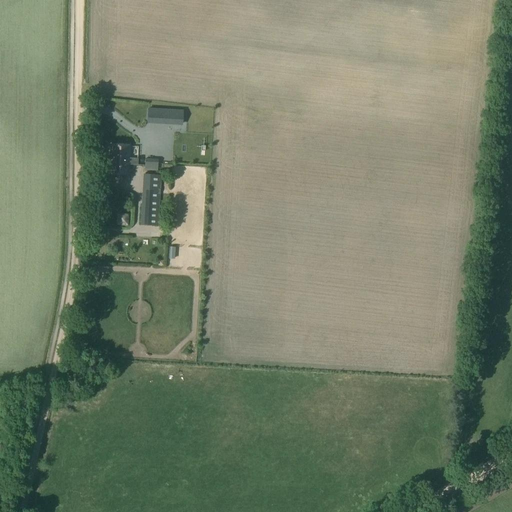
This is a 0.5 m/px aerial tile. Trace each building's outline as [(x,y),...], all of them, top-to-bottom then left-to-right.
[(146,102),(145,115),(180,118),(182,106),(146,102)] [(109,146),(108,173),(128,174),(129,165),(129,158),(129,147),(109,146)] [(144,170),(156,171),(157,159),(145,159),(144,170)] [(144,175),(141,225),(158,227),(161,176),(144,175)] [(91,188),(90,200),(110,201),(111,188),(91,188)] [(121,227),(133,227),(133,215),(122,215),(121,227)]
